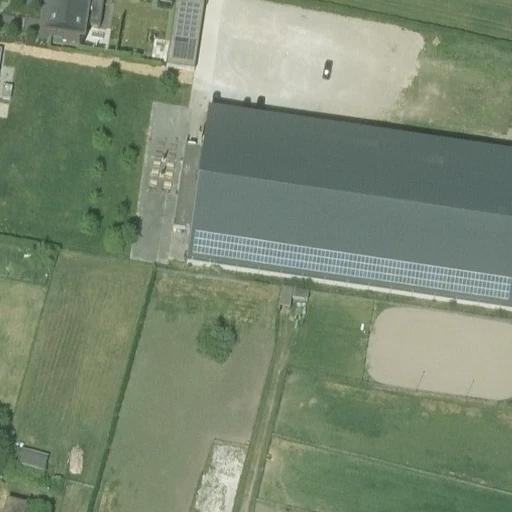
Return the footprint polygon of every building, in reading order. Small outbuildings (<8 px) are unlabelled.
[(46,0),(41,37),(47,38),(84,44),(86,27),(99,29),(103,3),(86,0),(46,0)] [(193,72),(203,5),(175,1),(165,67),(193,72)] [(9,101),(11,90),(4,89),(2,100),(9,101)] [(189,232),(185,263),(511,313),(511,156),(208,113),(202,152),(184,149),(172,230),(189,232)] [(292,290),(281,289),(278,309),(289,311),(291,299),(304,301),(306,292),(292,290)] [(24,447),(19,462),(45,471),(50,456),(24,447)]
